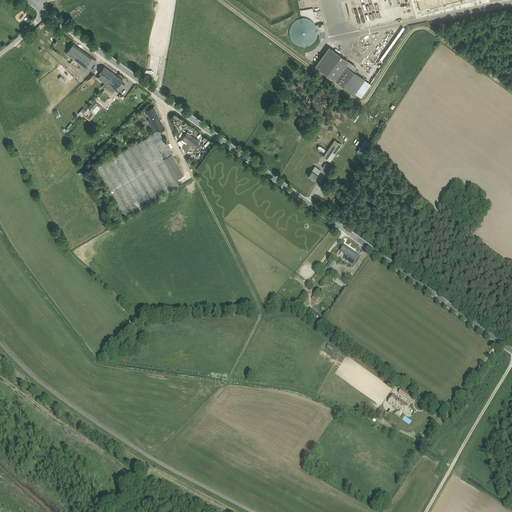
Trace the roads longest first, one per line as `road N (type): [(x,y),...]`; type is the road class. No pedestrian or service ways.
road 1 (tertiary): [(497,341),(44,12)]
road 2 (track): [(220,0),(359,102),(418,28),(511,90)]
road 3 (track): [(225,380),(250,334),(255,301),(157,94)]
road 4 (track): [(424,511),(511,365)]
